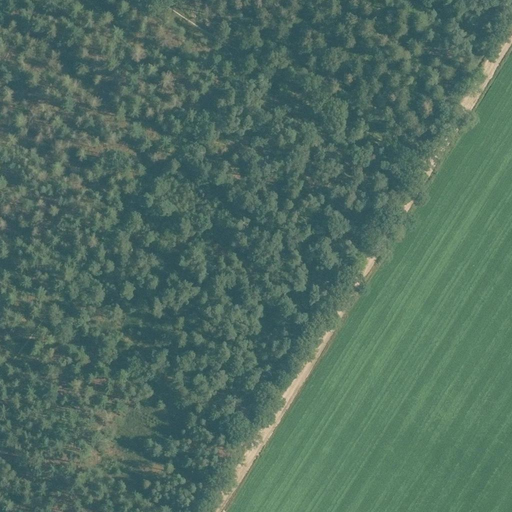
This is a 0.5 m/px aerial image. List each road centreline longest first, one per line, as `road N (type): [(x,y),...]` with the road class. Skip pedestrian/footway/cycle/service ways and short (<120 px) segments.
road 1 (track): [(212,511),(439,148)]
road 2 (track): [(251,52),(0,377)]
road 3 (track): [(253,447),(0,304)]
road 4 (track): [(251,52),(439,148)]
road 5 (track): [(439,148),(511,32)]
